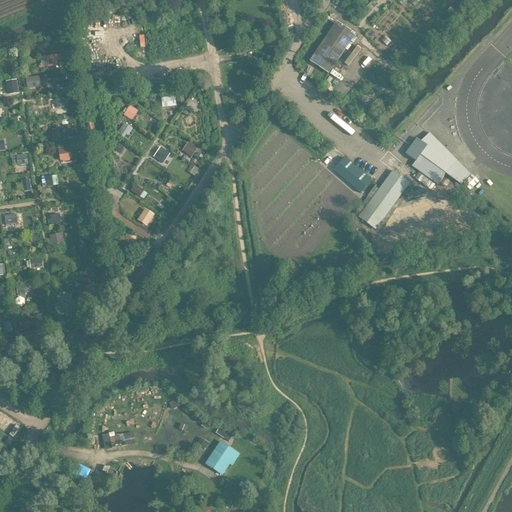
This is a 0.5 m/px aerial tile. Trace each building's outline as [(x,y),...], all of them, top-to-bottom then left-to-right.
[(356,34),(337,21),(310,61),(329,74),(356,34)] [(394,47),(389,53),(395,59),(401,52),(394,47)] [(56,55),(47,56),(49,67),(58,65),(56,55)] [(39,76),(26,78),(27,89),(40,87),(39,76)] [(18,79),(6,80),(8,95),(19,94),(18,79)] [(175,96),(161,98),(162,107),(176,106),(175,96)] [(70,97),(55,99),(56,108),(71,106),(70,97)] [(139,110),(130,105),(124,115),(132,120),(139,110)] [(97,134),(93,121),(86,123),(90,136),(97,134)] [(133,129),(124,123),(117,134),(124,138),(126,135),(128,136),(133,129)] [(67,131),(67,129),(61,129),(61,140),(73,139),(72,138),(76,138),(75,130),(67,131)] [(421,141),(417,138),(406,154),(416,161),(412,166),(438,184),(446,173),(461,185),(471,174),(430,133),(421,141)] [(197,148),(188,142),(183,151),(191,157),(197,148)] [(124,147),(120,143),(116,149),(121,152),(124,147)] [(171,153),(161,147),(155,157),(164,163),(171,153)] [(71,148),(58,150),(60,161),(73,159),(71,148)] [(27,154),(15,155),(17,166),(29,165),(27,154)] [(372,181),(345,157),(334,170),(361,193),(372,181)] [(359,217),(376,229),(410,183),(393,171),(359,217)] [(57,175),(42,177),(43,187),(59,185),(57,175)] [(473,175),(464,183),(470,190),(479,181),(473,175)] [(177,181),(171,177),(165,185),(172,189),(177,181)] [(30,178),(21,179),(22,191),(32,190),(30,178)] [(144,190),(136,185),(131,191),(140,197),(144,190)] [(137,220),(147,226),(155,215),(145,208),(137,220)] [(17,213),(3,215),(5,225),(18,223),(17,213)] [(61,213),(46,215),(48,225),(62,223),(61,213)] [(39,233),(29,234),(30,243),(40,242),(39,233)] [(64,233),(49,235),(50,245),(65,244),(64,233)] [(90,252),(79,253),(82,267),(93,266),(90,252)] [(42,257),(30,258),(30,268),(43,268),(42,257)] [(89,276),(74,278),(75,288),(89,286),(89,276)] [(27,283),(16,284),(17,294),(29,293),(27,283)] [(32,319),(18,320),(19,331),(33,329),(32,319)] [(11,321),(2,322),(3,334),(13,333),(11,321)] [(206,464),(208,465),(207,465),(220,474),(220,473),(222,475),(230,463),(232,465),(240,454),(221,441),(206,464)]
